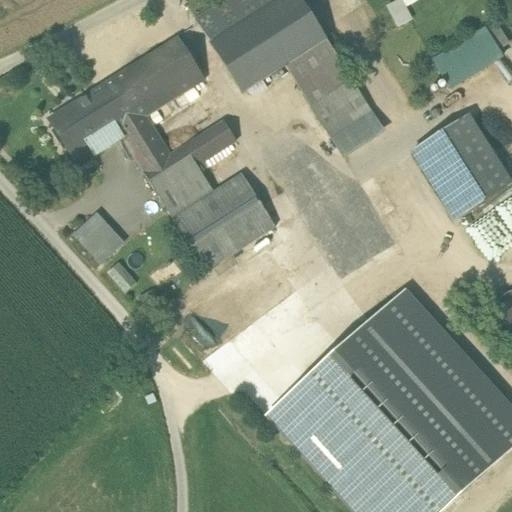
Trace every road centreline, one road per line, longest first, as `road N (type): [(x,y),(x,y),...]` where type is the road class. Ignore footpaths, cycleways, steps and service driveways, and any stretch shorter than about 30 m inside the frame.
road 1 (unclassified): [(0,179),(146,343),(182,481),(181,511)]
road 2 (unclassified): [(141,0),(0,72)]
